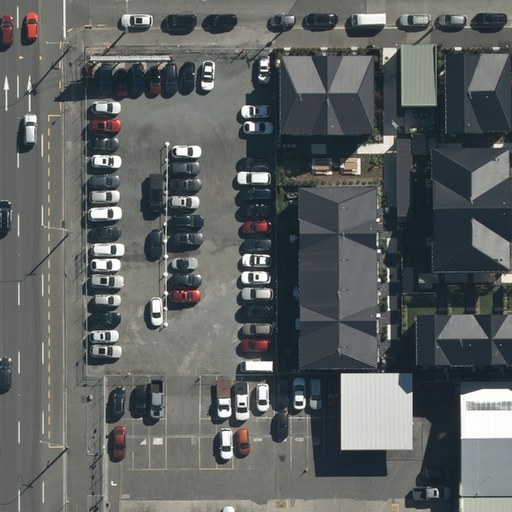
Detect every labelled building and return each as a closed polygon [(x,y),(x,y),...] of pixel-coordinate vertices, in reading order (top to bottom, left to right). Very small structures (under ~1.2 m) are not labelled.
[(435,47),(401,47),(401,108),(435,108),(435,47)] [(511,58),(448,59),(448,131),(511,130),(511,58)] [(374,59),(278,60),(279,132),(375,131),(374,59)] [(410,134),(397,134),(398,216),(411,216),(410,134)] [(440,153),(441,274),(511,273),(511,153),(440,153)] [(305,193),(305,372),(376,371),(375,193),(305,193)] [(414,369),(511,368),(511,312),(414,313),(414,369)] [(411,377),(342,377),(342,453),(411,453),(411,377)] [(511,389),(460,390),(460,497),(511,497),(511,389)] [(511,511),(511,499),(461,500),(461,511),(511,511)]
